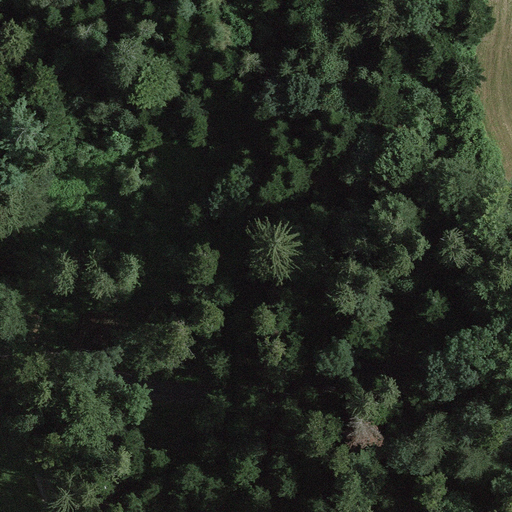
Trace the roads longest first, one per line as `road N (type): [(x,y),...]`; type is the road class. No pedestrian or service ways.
road 1 (unclassified): [(0,349),(120,384),(236,394),(419,362),(511,321)]
road 2 (track): [(0,380),(30,429),(52,511)]
